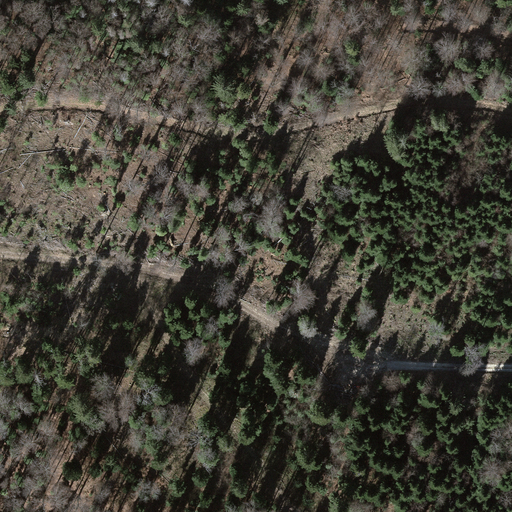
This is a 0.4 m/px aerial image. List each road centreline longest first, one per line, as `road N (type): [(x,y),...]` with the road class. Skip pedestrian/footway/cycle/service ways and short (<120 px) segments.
road 1 (track): [(511,364),(348,360),(207,287),(127,263),(0,251)]
road 2 (track): [(511,111),(445,102),(363,109),(269,134),(224,134),(87,105),(0,110)]
